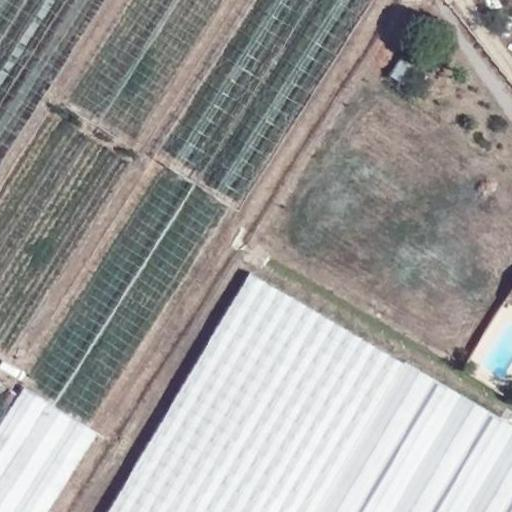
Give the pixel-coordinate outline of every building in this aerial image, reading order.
[(0,0),(0,160),(102,0),(0,0)] [(250,0),(154,152),(238,207),(369,0),(250,0)] [(407,87),(420,69),(405,58),(392,76),(407,87)] [(0,355),(7,360),(140,155),(55,101),(0,185),(0,355)] [(224,209),(159,168),(25,375),(90,417),(224,209)] [(511,511),(511,426),(252,274),(109,511),(511,511)] [(511,285),(503,300),(511,304),(511,285)] [(0,511),(41,511),(95,431),(24,385),(0,421),(0,511)]
